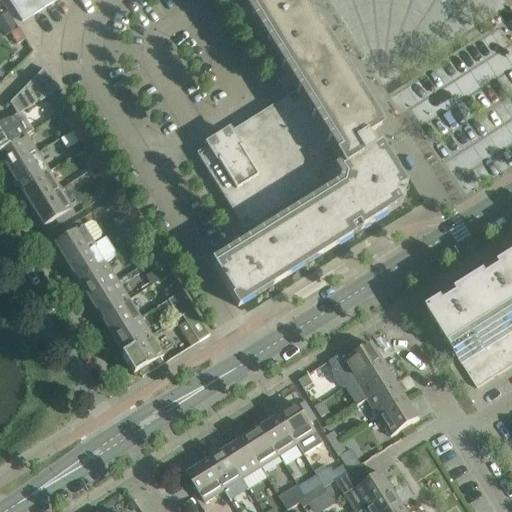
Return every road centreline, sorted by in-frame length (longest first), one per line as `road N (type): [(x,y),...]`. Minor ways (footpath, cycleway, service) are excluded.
road 1 (tertiary): [(123,435),(511,194)]
road 2 (residential): [(123,435),(0,248)]
road 3 (tertiary): [(4,511),(123,435)]
